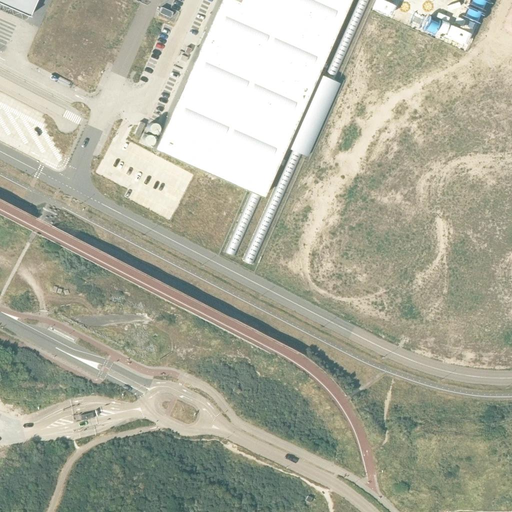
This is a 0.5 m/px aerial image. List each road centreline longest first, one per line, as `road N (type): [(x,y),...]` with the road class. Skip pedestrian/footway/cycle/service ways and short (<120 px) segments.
road 1 (unclassified): [(68,187),(407,360),(463,378),(511,380)]
road 2 (tertiary): [(148,393),(0,317)]
road 3 (tertiary): [(369,511),(348,492),(227,429)]
road 4 (unclassified): [(112,89),(146,103),(192,0)]
